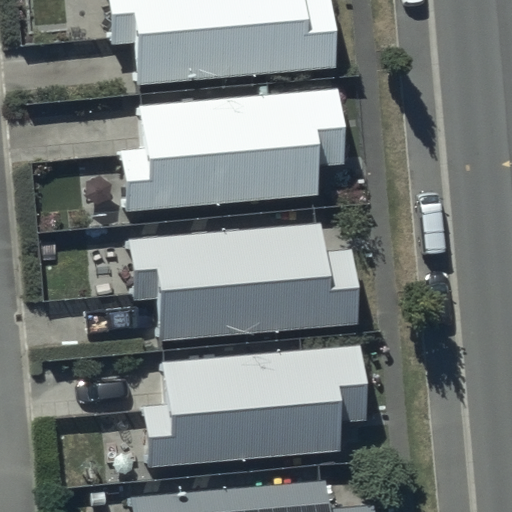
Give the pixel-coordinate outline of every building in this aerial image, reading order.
[(107,0),(110,31),(134,28),(137,71),(333,53),(328,0),(107,0)] [(142,135),(122,136),(126,197),(316,183),(314,152),(341,150),(336,79),(139,94),(142,135)] [(318,210),(128,224),(132,287),(155,286),(158,326),(356,312),(350,237),(320,239),(318,210)] [(165,393),(144,394),(148,455),(339,441),(336,410),(363,408),(357,334),(162,349),(165,393)] [(321,468),(128,485),(129,511),(370,511),(369,493),(324,497),(321,468)]
